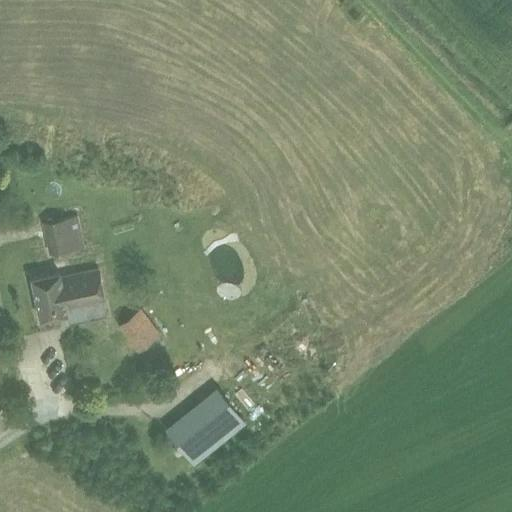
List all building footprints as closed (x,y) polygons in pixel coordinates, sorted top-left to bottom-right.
[(42,219),(48,252),(84,246),(77,213),(42,219)] [(98,267),(60,275),(67,306),(105,297),(98,267)] [(32,276),(41,318),(68,312),(67,306),(60,275),(59,270),(32,276)] [(119,324),(138,350),(160,334),(141,308),(119,324)] [(102,359),(100,329),(75,330),(77,360),(102,359)] [(165,428),(194,464),(246,421),(217,385),(165,428)]
